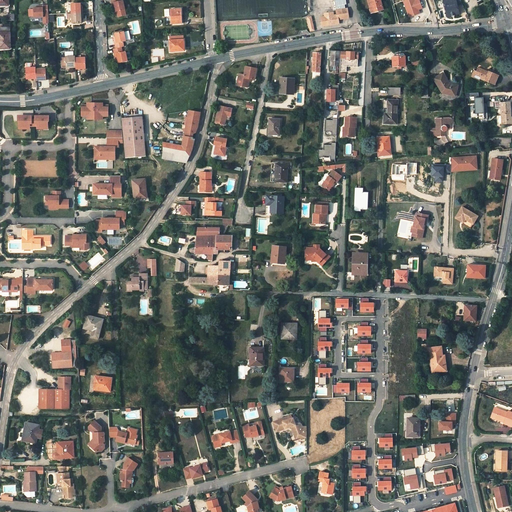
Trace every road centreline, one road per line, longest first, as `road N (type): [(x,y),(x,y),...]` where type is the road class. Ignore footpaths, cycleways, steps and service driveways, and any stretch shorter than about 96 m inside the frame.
road 1 (residential): [(217,58),(184,175),(142,237),(84,287)]
road 2 (residential): [(119,507),(303,462)]
road 3 (residential): [(68,92),(66,146),(9,148),(8,209),(0,216)]
road 4 (residential): [(84,287),(16,356),(0,438)]
road 5 (residential): [(236,219),(269,48)]
road 6 (residential): [(379,375),(371,490),(375,502),(402,502),(405,509)]
road 7 (tertiary): [(364,33),(509,21)]
road 8 (residential): [(380,318),(340,319),(341,375),(379,375)]
road 9 (secondary): [(470,491),(463,434),(473,372)]
